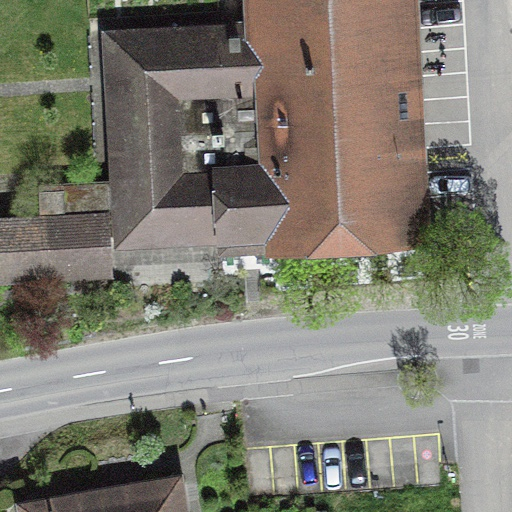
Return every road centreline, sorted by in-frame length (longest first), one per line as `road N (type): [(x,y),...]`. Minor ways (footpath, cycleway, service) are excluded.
road 1 (secondary): [(0,392),(341,337),(501,332)]
road 2 (residential): [(495,0),(501,332)]
road 3 (residential): [(498,511),(501,332)]
